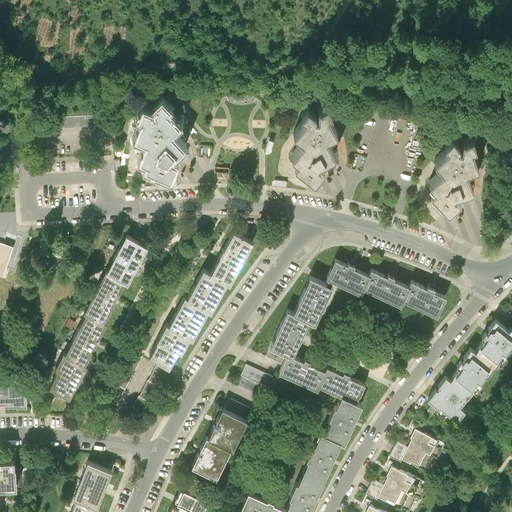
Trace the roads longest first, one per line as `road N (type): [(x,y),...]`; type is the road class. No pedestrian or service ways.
road 1 (residential): [(494,277),(379,426),(328,511)]
road 2 (residential): [(313,223),(206,368),(156,455)]
road 3 (residential): [(313,223),(294,212),(227,206),(109,211)]
road 4 (residential): [(109,211),(26,216),(24,181),(107,177)]
road 5 (track): [(186,66),(290,65),(348,0)]
road 6 (residential): [(494,277),(364,227),(313,223)]
road 7 (residential): [(156,455),(78,435),(0,433)]
road 8 (track): [(35,66),(186,66)]
